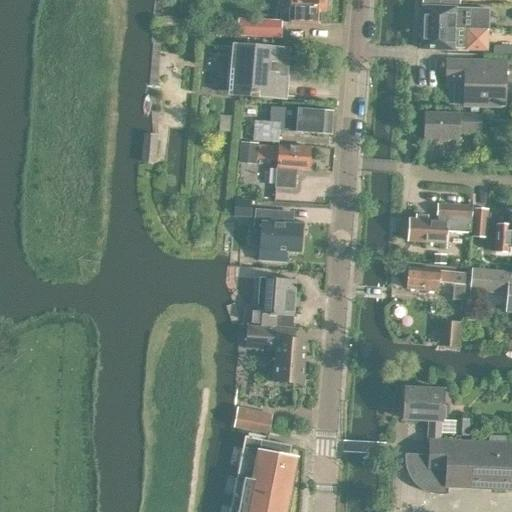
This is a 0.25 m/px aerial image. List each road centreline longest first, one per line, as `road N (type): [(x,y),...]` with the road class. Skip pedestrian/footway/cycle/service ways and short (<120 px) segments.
road 1 (tertiary): [(322,511),(344,164)]
road 2 (unclassified): [(511,180),(344,164)]
road 3 (tertiary): [(344,164),(357,0)]
